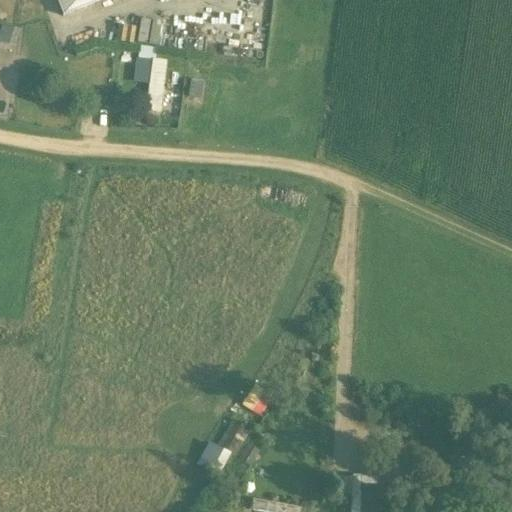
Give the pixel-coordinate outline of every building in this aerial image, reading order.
[(55,0),(63,19),(111,0),(55,0)] [(138,43),(159,45),(162,21),(141,19),(138,43)] [(0,37),(0,41),(16,46),(20,30),(3,25),(0,37)] [(133,43),(135,29),(118,27),(116,42),(133,43)] [(133,81),(148,83),(144,114),(159,116),(165,64),(136,60),(133,81)] [(183,98),(200,100),(202,84),(185,82),(183,98)] [(497,422),(511,426),(511,407),(511,410),(502,407),(497,422)] [(376,511),(377,477),(351,476),(350,511),(376,511)] [(253,511),(299,511),(300,511),(253,502),(251,511),(253,511)]
